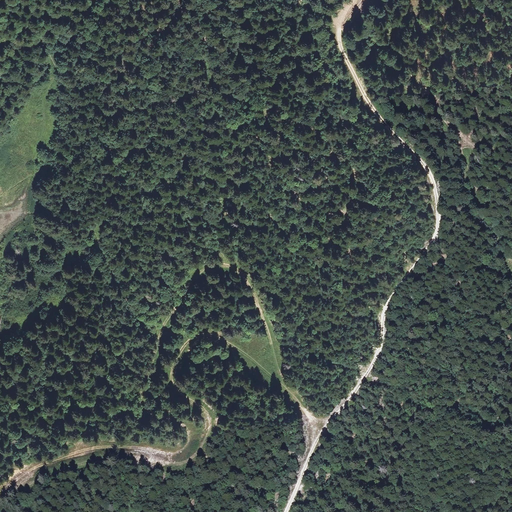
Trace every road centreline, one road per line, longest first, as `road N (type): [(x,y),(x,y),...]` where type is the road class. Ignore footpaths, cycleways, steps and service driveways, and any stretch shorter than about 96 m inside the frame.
road 1 (track): [(313,445),(309,410),(275,374),(247,287),(225,267),(213,267),(190,283),(145,391),(154,407),(186,422),(187,442),(164,454),(114,446),(57,459),(0,496)]
road 2 (track): [(313,445),(361,385),(382,344),(385,312),(440,224),(430,168),(365,97),(342,45),(340,28),(355,0)]
